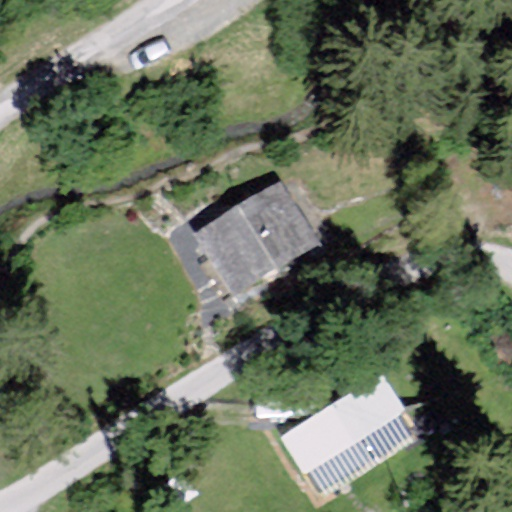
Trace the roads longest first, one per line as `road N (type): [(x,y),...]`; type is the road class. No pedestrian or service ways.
road 1 (unclassified): [(0,503),(200,378),(429,253),(499,243),(511,249)]
road 2 (unclassified): [(0,105),(170,0)]
